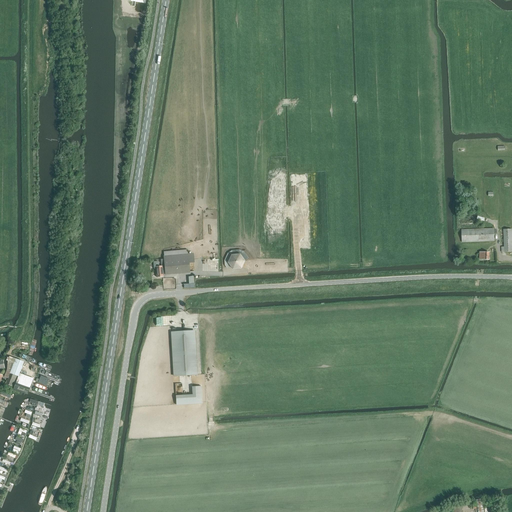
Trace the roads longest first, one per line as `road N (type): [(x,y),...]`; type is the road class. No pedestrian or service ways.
road 1 (primary): [(86,511),(165,0)]
road 2 (unclassified): [(147,294),(511,277)]
road 3 (unclassified): [(147,294),(131,327),(101,511)]
